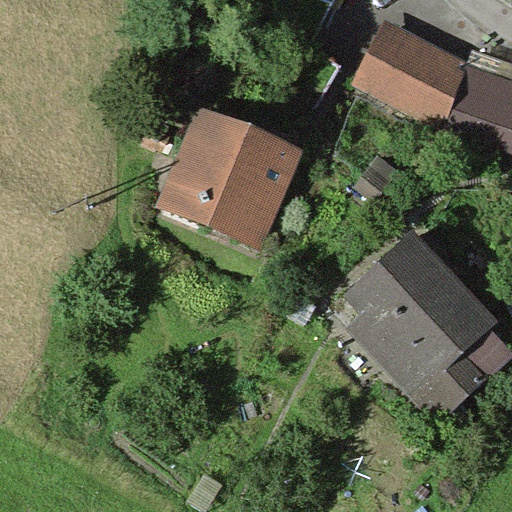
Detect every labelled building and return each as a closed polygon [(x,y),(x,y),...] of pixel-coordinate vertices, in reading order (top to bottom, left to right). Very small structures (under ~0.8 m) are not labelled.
[(414,110),(442,124),(442,123),(460,77),(383,37),(355,90),(410,119),(414,110)] [(274,104),(305,123),(337,71),(305,52),(274,104)] [(511,154),(511,96),(460,77),(442,123),(442,124),(442,128),(511,154)] [(193,205),(201,225),(249,246),(283,168),(279,157),(200,124),(170,196),(193,205)] [(483,336),(486,333),(404,245),(346,298),(363,316),(348,330),(436,425),(506,360),(483,336)]
